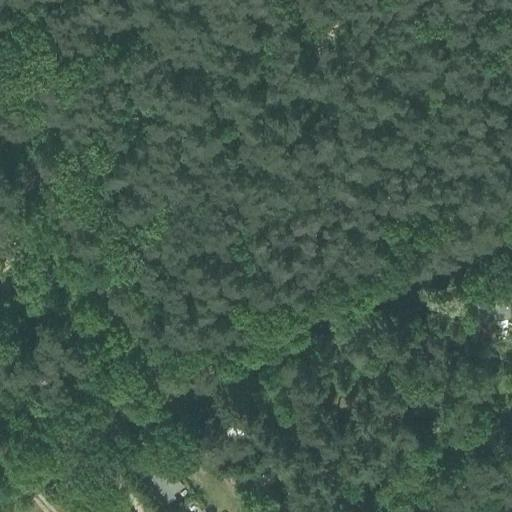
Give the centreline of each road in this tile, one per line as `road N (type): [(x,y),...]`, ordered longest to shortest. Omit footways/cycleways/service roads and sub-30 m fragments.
road 1 (track): [(63,456),(511,216)]
road 2 (track): [(183,388),(77,239),(0,102)]
